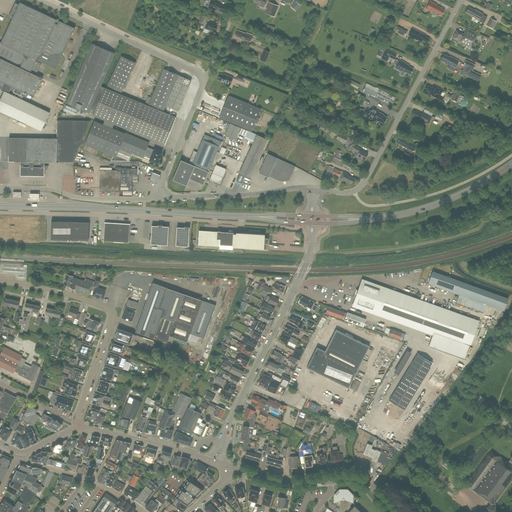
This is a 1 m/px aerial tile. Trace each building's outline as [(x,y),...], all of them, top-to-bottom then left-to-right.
[(130,0),(118,0),(117,5),(127,9),(130,0)] [(223,12),(225,6),(215,2),(215,1),(212,0),(210,0),(208,7),(216,10),(217,10),(223,12)] [(295,1),(291,7),(296,11),(300,5),(295,1)] [(437,16),(438,13),(442,15),(444,10),(440,8),(441,7),(436,5),(437,4),(430,1),(426,9),(432,12),(432,13),(437,16)] [(0,88),(1,89),(4,84),(4,83),(11,86),(13,87),(15,88),(13,92),(20,95),(22,91),(33,97),(41,80),(42,78),(41,78),(32,73),(30,73),(32,70),(34,71),(37,72),(41,64),(38,62),(36,61),(36,60),(37,59),(46,64),(56,68),(57,65),(58,64),(61,56),(75,29),(58,21),(59,19),(55,18),(55,19),(31,8),(29,7),(21,3),(20,2),(19,4),(12,19),(3,38),(2,41),(1,42),(0,41),(0,88)] [(274,16),(278,6),(269,2),(266,7),(267,8),(265,12),(274,16)] [(466,12),(470,14),(469,15),(484,23),(487,17),(482,14),(483,13),(475,9),(474,10),(469,7),(466,12)] [(209,30),(209,29),(215,31),(217,25),(208,21),(207,22),(206,22),(207,17),(202,15),(199,22),(206,25),(205,28),(209,30)] [(496,21),(490,18),(486,25),(493,29),(496,21)] [(272,35),(275,27),(268,25),(266,30),(269,31),(268,34),(272,35)] [(398,26),(398,27),(396,26),(394,29),(396,31),(405,36),(407,31),(398,26)] [(421,41),(422,41),(427,43),(429,39),(425,36),(426,35),(412,28),(408,35),(417,40),(417,39),(421,41)] [(474,34),(466,29),(464,34),(463,33),(463,34),(456,30),(452,38),(466,45),(465,48),(475,53),(477,51),(471,47),(475,40),(475,39),(477,35),(474,33),(474,34)] [(235,36),(240,38),(240,39),(243,40),(243,41),(249,44),(253,35),(247,32),(246,34),(237,30),(235,36)] [(115,53),(92,43),(66,103),(89,113),(115,53)] [(397,54),(385,49),(381,59),(387,61),(389,57),(394,60),(397,54)] [(449,56),(449,57),(443,54),(440,60),(446,63),(445,63),(449,65),(447,68),(453,71),(459,61),(449,56)] [(119,61),(107,86),(121,92),(133,67),(136,63),(127,58),(123,56),(121,56),(119,61)] [(397,60),(395,64),(397,65),(395,68),(401,72),(400,74),(400,75),(402,76),(403,76),(405,72),(410,75),(413,69),(408,66),(409,65),(406,64),(406,63),(399,60),(399,61),(397,60)] [(462,73),(469,76),(475,65),(466,60),(463,65),(465,66),(462,73)] [(179,111),(191,80),(178,75),(163,69),(149,104),(164,110),(166,105),(179,111)] [(217,79),(225,82),(224,84),(229,86),(233,78),(223,74),(220,73),(217,79)] [(358,89),(360,85),(351,80),(349,84),(358,89)] [(4,91),(0,99),(0,111),(41,130),(49,112),(8,93),(11,86),(4,83),(4,84),(1,89),(1,90),(4,91)] [(379,89),(375,87),(367,83),(362,91),(371,96),(370,98),(374,100),(379,89)] [(443,97),(440,96),(443,90),(433,85),(432,88),(427,85),(425,90),(430,93),(429,93),(432,95),(432,96),(438,99),(442,101),(443,97)] [(101,86),(91,108),(95,110),(92,116),(105,121),(103,124),(112,128),(113,124),(156,141),(156,140),(164,119),(167,113),(101,86)] [(349,91),(357,94),(359,90),(352,86),(349,91)] [(380,101),(390,106),(395,97),(379,89),(374,100),(379,103),(380,101)] [(460,95),(454,92),(451,99),(456,102),(460,95)] [(424,94),(422,98),(432,103),(434,100),(424,94)] [(261,109),(228,95),(219,118),(252,131),(261,109)] [(387,117),(382,114),(378,112),(379,111),(372,107),(371,110),(368,116),(367,117),(374,120),(374,119),(378,121),(379,121),(384,123),(384,122),(385,122),(386,121),(385,120),(387,117)] [(416,110),(415,111),(414,111),(411,115),(416,117),(416,118),(419,120),(427,125),(432,116),(423,111),(422,114),(416,110)] [(168,114),(165,120),(173,123),(174,121),(176,118),(168,114)] [(44,176),(44,169),(45,169),(47,168),(48,167),(48,166),(48,165),(44,165),(44,162),(59,162),(65,162),(73,162),(90,121),(57,120),(57,138),(9,137),(8,161),(18,162),(21,162),(21,164),(21,169),(20,175),(44,176)] [(103,124),(98,122),(94,120),(85,144),(113,155),(111,160),(129,161),(132,153),(119,148),(126,133),(112,128),(103,124)] [(225,135),(236,139),(241,127),(230,123),(225,135)] [(239,133),(245,136),(248,131),(244,129),(242,128),(239,133)] [(126,133),(119,148),(132,153),(143,158),(144,155),(151,158),(150,160),(157,163),(159,159),(160,159),(161,156),(160,156),(162,152),(155,149),(154,150),(147,147),(139,143),(141,139),(126,133)] [(336,138),(345,143),(348,137),(339,133),(336,138)] [(204,134),(202,139),(219,146),(220,147),(222,141),(204,134)] [(257,134),(239,173),(250,178),(268,139),(257,134)] [(405,140),(399,137),(396,143),(407,149),(404,155),(410,158),(413,154),(411,153),(412,151),(413,151),(416,145),(411,142),(405,139),(405,140)] [(208,171),(208,170),(209,170),(219,146),(202,139),(197,152),(194,151),(189,163),(185,162),(181,160),(173,180),(186,185),(189,179),(203,184),(209,172),(208,171)] [(432,143),(424,139),(420,146),(428,150),(432,143)] [(361,148),(356,146),(350,143),(348,148),(354,151),(359,153),(356,159),(360,161),(362,158),(365,159),(368,154),(360,150),(361,148)] [(269,176),(280,181),(289,181),(295,166),(268,154),(259,173),(268,177),(269,176)] [(331,162),(341,167),(344,162),(333,157),(331,162)] [(349,170),(352,165),(345,162),(343,167),(349,170)] [(209,179),(220,184),(226,169),(216,164),(209,179)] [(119,195),(132,196),(132,182),(133,183),(138,183),(138,181),(138,171),(138,169),(121,168),(121,167),(115,167),(115,171),(99,170),(99,191),(117,191),(119,191),(119,195)] [(338,177),(339,177),(341,171),(334,168),(332,174),(338,177)] [(348,174),(343,171),(340,180),(344,182),(344,180),(352,184),(355,178),(347,175),(348,174)] [(154,172),(151,180),(159,183),(162,175),(154,172)] [(88,240),(89,229),(89,228),(89,222),(77,222),(73,221),(73,222),(68,222),(68,221),(65,221),(63,221),(63,222),(59,222),(59,221),(53,221),(52,221),(51,221),(51,234),(51,238),(51,239),(88,240)] [(130,224),(119,223),(104,222),(104,223),(105,223),(103,241),(113,242),(123,242),(124,242),(128,243),(130,224)] [(149,239),(151,240),(150,244),(167,245),(169,226),(163,226),(163,225),(161,225),(160,225),(158,225),(158,226),(152,225),(151,235),(149,235),(149,237),(149,239)] [(177,227),(175,246),(180,246),(188,246),(190,227),(187,227),(184,226),(184,227),(177,227)] [(198,240),(198,245),(205,245),(207,246),(220,246),(219,248),(222,248),(233,249),(233,247),(267,249),(267,247),(267,244),(267,243),(268,243),(268,244),(268,238),(266,238),(264,238),(265,234),(236,233),(236,234),(234,234),(234,232),(229,232),(205,231),(199,230),(199,238),(198,240)] [(433,271),(429,281),(460,292),(456,302),(484,312),(487,302),(505,308),(508,298),(433,271)] [(87,294),(90,293),(94,281),(85,278),(84,281),(73,277),(73,276),(67,274),(64,284),(69,286),(70,287),(75,289),(77,290),(87,294)] [(92,296),(103,299),(106,290),(97,287),(98,286),(101,279),(96,277),(93,286),(95,287),(92,296)] [(363,280),(354,306),(358,307),(433,334),(428,346),(464,359),(470,344),(478,321),(448,310),(363,280)] [(280,285),(276,283),(274,286),(272,286),(271,288),(264,285),(265,283),(260,281),(257,287),(271,293),(272,290),(281,294),(285,287),(281,284),(280,285)] [(153,283),(135,332),(154,338),(167,342),(170,335),(187,341),(187,339),(189,333),(198,336),(202,338),(204,338),(216,305),(201,300),(180,292),(179,295),(173,294),(175,291),(153,283)] [(130,300),(128,299),(125,307),(121,317),(132,321),(138,303),(133,301),(133,299),(139,301),(141,296),(130,292),(128,298),(131,298),(130,300)] [(272,303),(276,305),(279,300),(275,298),(275,297),(272,295),(270,297),(268,296),(265,301),(268,302),(272,304),(272,303)] [(307,307),(311,309),(313,303),(309,301),(310,300),(302,296),(302,298),(301,297),(298,302),(304,305),(303,306),(306,307),(307,307)] [(11,306),(12,300),(5,298),(3,305),(9,306),(11,306)] [(12,300),(11,306),(17,308),(16,311),(14,321),(18,321),(20,312),(21,308),(18,307),(20,301),(12,300)] [(268,312),(272,314),(274,308),(271,306),(264,302),(261,309),(264,311),(267,313),(268,312)] [(29,314),(31,314),(32,311),(31,311),(33,304),(26,303),(24,309),(30,311),(29,314)] [(31,311),(32,311),(37,312),(36,314),(38,315),(39,313),(40,306),(33,304),(31,311)] [(326,313),(343,319),(363,326),(366,319),(347,312),(346,313),(345,313),(328,306),(326,313)] [(45,314),(51,315),(50,318),(52,319),(52,316),(54,309),(46,307),(45,314)] [(77,325),(80,315),(77,314),(79,310),(71,307),(68,314),(74,317),(74,319),(73,324),(77,325)] [(54,309),(52,316),(57,317),(56,320),(59,320),(57,325),(61,326),(64,318),(60,316),(61,311),(54,309)] [(264,321),(267,322),(270,317),(266,315),(267,314),(263,313),(262,315),(259,313),(257,318),(260,319),(263,321),(264,321)] [(0,316),(0,324),(3,325),(4,321),(7,321),(8,318),(5,316),(4,318),(0,316)] [(27,331),(30,318),(27,317),(23,316),(22,320),(20,319),(19,324),(23,325),(22,329),(27,331)] [(289,320),(295,323),(294,324),(298,326),(297,327),(302,329),(306,322),(301,320),(296,318),(291,316),(289,320)] [(99,326),(100,324),(99,323),(99,322),(94,320),(90,318),(87,328),(96,331),(98,327),(98,326),(99,326)] [(259,329),(263,331),(266,326),(262,324),(262,323),(254,319),(250,327),(255,329),(255,328),(259,330),(259,329)] [(298,335),(300,330),(288,324),(285,330),(288,332),(288,333),(291,335),(293,332),(298,335)] [(95,334),(87,331),(87,330),(81,327),(79,331),(84,333),(83,335),(84,335),(82,340),(91,343),(93,338),(94,338),(95,337),(96,336),(95,334)] [(143,337),(139,336),(118,328),(114,339),(129,344),(136,346),(138,340),(145,342),(145,341),(155,345),(156,342),(153,341),(143,337)] [(392,329),(390,328),(388,335),(390,336),(403,341),(405,334),(392,329)] [(349,388),(369,346),(336,330),(325,351),(317,347),(307,367),(349,388)] [(259,340),(261,335),(253,331),(250,336),(259,340)] [(32,333),(30,339),(39,342),(41,337),(32,333)] [(189,333),(187,339),(193,341),(196,342),(198,337),(198,336),(189,333)] [(291,337),(283,333),(280,339),(284,341),(283,342),(287,344),(289,341),(297,345),(299,341),(291,337)] [(258,342),(249,338),(249,339),(245,336),(241,343),(246,345),(247,343),(255,347),(258,342)] [(91,351),(92,346),(82,343),(82,342),(78,340),(75,339),(73,343),(76,344),(76,346),(79,347),(78,352),(88,356),(90,351),(91,351)] [(253,349),(238,342),(237,345),(238,346),(236,350),(241,352),(242,351),(250,356),(252,352),(253,351),(253,350),(253,349)] [(123,346),(113,343),(111,350),(120,353),(120,354),(123,355),(124,351),(121,350),(122,349),(126,351),(127,348),(128,348),(127,351),(130,352),(132,348),(127,347),(127,346),(123,345),(123,346)] [(40,366),(39,366),(32,363),(31,366),(30,366),(24,363),(26,360),(22,357),(22,356),(4,346),(0,354),(0,366),(5,369),(14,373),(14,371),(19,373),(18,375),(31,381),(32,381),(40,366)] [(292,355),(299,358),(303,350),(296,347),(292,355)] [(407,349),(397,373),(403,375),(413,351),(407,349)] [(247,364),(250,358),(246,357),(246,356),(236,351),(234,354),(237,355),(235,359),(242,362),(247,364)] [(283,360),(285,356),(281,354),(274,351),(271,357),(275,359),(275,360),(278,361),(282,363),(283,360)] [(126,359),(120,357),(120,356),(110,352),(106,363),(116,367),(122,369),(126,359)] [(404,410),(433,363),(417,354),(388,400),(404,410)] [(86,363),(88,359),(79,355),(78,356),(77,356),(77,357),(77,358),(77,359),(77,360),(71,357),(71,358),(70,361),(77,364),(76,365),(83,368),(85,362),(86,363)] [(287,360),(295,364),(298,359),(290,355),(287,360)] [(244,370),(224,360),(222,365),(229,369),(228,369),(230,370),(230,371),(241,377),(244,370)] [(283,372),(285,369),(285,367),(279,364),(270,360),(266,367),(275,372),(277,369),(283,372)] [(75,366),(66,363),(64,368),(71,370),(70,373),(72,374),(70,378),(73,380),(74,379),(79,381),(81,375),(82,374),(83,374),(83,372),(83,370),(74,367),(75,366)] [(114,370),(105,366),(101,376),(111,380),(114,371),(118,373),(119,370),(115,368),(114,370)] [(44,371),(40,370),(35,385),(33,392),(35,392),(36,393),(44,371)] [(240,379),(225,372),(224,375),(228,378),(229,377),(230,377),(229,380),(237,384),(240,379)] [(266,389),(275,393),(280,383),(271,379),(272,378),(264,374),(261,379),(258,384),(267,388),(266,389)] [(42,377),(40,384),(41,384),(46,386),(49,379),(44,378),(42,377)] [(62,386),(67,387),(64,394),(70,396),(70,395),(75,396),(76,392),(75,391),(77,385),(69,382),(69,381),(65,380),(62,386)] [(100,380),(96,390),(106,393),(110,383),(100,380)] [(233,393),(236,386),(230,383),(229,383),(226,382),(223,388),(226,390),(230,392),(230,391),(233,393)] [(229,401),(232,395),(226,392),(226,391),(222,389),(219,394),(222,396),(221,397),(229,401)] [(213,401),(216,395),(207,391),(204,397),(213,401)] [(49,402),(54,404),(54,405),(57,405),(70,410),(73,401),(60,396),(60,395),(55,393),(53,392),(52,394),(49,402)] [(95,393),(92,403),(101,406),(102,404),(109,406),(110,403),(103,400),(104,398),(109,400),(110,397),(105,395),(104,396),(95,393)] [(180,393),(172,411),(183,416),(192,398),(180,393)] [(254,395),(251,401),(256,403),(254,407),(265,413),(268,407),(276,411),(278,409),(273,407),(265,403),(267,401),(256,396),(254,395)] [(134,419),(142,401),(129,396),(126,403),(121,416),(119,426),(128,428),(131,418),(134,419)] [(267,401),(265,403),(273,407),(278,409),(279,405),(280,404),(276,402),(275,402),(268,398),(267,401)] [(308,408),(317,413),(321,406),(311,401),(308,408)] [(214,410),(216,405),(210,402),(208,407),(214,410)] [(39,416),(35,414),(37,410),(29,405),(21,419),(34,425),(39,416)] [(218,406),(213,415),(220,418),(225,409),(218,406)] [(205,424),(201,422),(202,419),(199,418),(201,413),(188,407),(173,439),(173,440),(174,440),(190,445),(195,434),(200,436),(205,424)] [(250,419),(250,421),(254,422),(256,418),(256,417),(256,416),(255,414),(254,414),(255,411),(248,407),(244,416),(250,419)] [(96,421),(97,421),(100,413),(99,413),(100,410),(92,408),(90,414),(88,413),(87,418),(91,419),(91,420),(93,421),(94,420),(96,421)] [(163,413),(164,410),(161,408),(160,412),(156,420),(160,421),(163,413)] [(142,431),(146,419),(148,419),(151,412),(144,409),(143,412),(142,412),(141,416),(136,430),(142,431)] [(160,435),(171,438),(173,430),(168,429),(175,414),(166,410),(159,427),(162,428),(160,435)] [(266,419),(268,415),(261,411),(259,415),(266,419)] [(62,423),(44,413),(41,418),(49,422),(47,426),(57,432),(60,427),(61,426),(62,424),(62,423)] [(97,421),(97,423),(102,424),(105,415),(100,413),(97,421)] [(8,427),(3,424),(0,430),(0,435),(2,437),(2,438),(3,438),(3,439),(4,440),(5,440),(6,440),(12,429),(14,430),(20,420),(14,417),(8,427)] [(155,434),(156,427),(155,427),(156,422),(150,420),(147,419),(146,425),(147,425),(145,432),(155,434)] [(256,429),(257,424),(254,423),(250,422),(249,425),(249,426),(243,425),(242,432),(248,433),(250,433),(252,434),(253,429),(256,429)] [(22,448),(24,448),(21,440),(20,440),(21,437),(22,435),(23,428),(18,426),(15,431),(17,432),(11,443),(19,448),(22,448)] [(303,432),(308,435),(311,429),(306,426),(303,432)] [(25,431),(31,444),(37,441),(34,434),(35,434),(33,431),(31,428),(25,431)] [(248,433),(242,432),(240,439),(244,439),(243,444),(248,445),(249,440),(248,440),(249,435),(250,433),(248,433)] [(86,446),(83,445),(87,437),(82,434),(78,443),(78,442),(76,446),(84,449),(85,447),(86,446)] [(21,440),(24,448),(30,445),(25,435),(21,437),(20,440),(21,440)] [(86,443),(86,446),(85,447),(83,455),(89,458),(92,446),(97,447),(100,437),(92,435),(90,444),(89,444),(86,443)] [(102,436),(100,444),(99,445),(99,446),(104,447),(104,445),(110,446),(112,439),(102,436)] [(68,441),(66,445),(66,447),(65,447),(67,448),(69,449),(70,447),(73,448),(78,438),(71,437),(70,441),(68,441)] [(51,449),(59,452),(60,451),(61,451),(67,440),(67,439),(66,439),(52,446),(51,449)] [(399,450),(402,445),(394,439),(391,444),(399,450)] [(109,456),(116,458),(123,441),(116,440),(113,448),(109,456)] [(131,443),(124,441),(117,458),(120,460),(123,453),(127,455),(131,443)] [(306,447),(307,445),(303,443),(300,448),(299,450),(300,457),(303,456),(304,464),(306,463),(306,466),(312,465),(311,460),(312,460),(311,455),(313,455),(311,446),(307,446),(308,447),(306,447)] [(144,446),(134,444),(132,452),(143,455),(143,452),(142,452),(144,446)] [(373,460),(376,461),(380,452),(376,450),(376,451),(370,449),(372,446),(367,444),(364,453),(368,455),(369,453),(372,454),(371,456),(373,457),(372,459),(372,460),(373,460)] [(254,453),(249,451),(249,446),(244,445),(242,451),(246,452),(245,457),(252,459),(254,453)] [(323,463),(323,462),(326,462),(324,452),(327,452),(326,445),(323,446),(323,447),(319,448),(319,453),(317,453),(319,463),(320,463),(321,464),(323,463)] [(256,446),(254,453),(252,459),(259,461),(261,455),(262,452),(257,450),(258,447),(256,446)] [(291,450),(291,446),(287,446),(287,448),(287,449),(286,455),(286,457),(288,457),(290,457),(290,468),(297,467),(296,462),(298,462),(298,456),(296,456),(295,456),(295,451),(291,451),(291,450)] [(338,455),(337,446),(332,446),(333,452),(331,452),(328,452),(329,457),(331,457),(332,462),(336,461),(336,460),(342,459),(342,455),(338,455)] [(157,450),(147,447),(145,454),(147,455),(145,460),(154,462),(157,450)] [(48,459),(49,455),(51,456),(52,454),(53,455),(54,453),(50,452),(50,451),(46,450),(46,452),(41,451),(41,453),(39,452),(39,453),(38,453),(37,453),(36,454),(35,456),(32,455),(32,456),(31,457),(31,458),(31,459),(31,460),(46,464),(47,463),(48,459)] [(508,462),(492,450),(488,454),(488,453),(465,484),(466,485),(492,504),(493,505),(511,479),(511,455),(509,460),(508,462)] [(169,458),(171,453),(167,452),(164,451),(163,451),(162,452),(161,456),(161,457),(158,456),(156,462),(155,462),(151,470),(157,473),(161,465),(160,464),(161,463),(164,464),(164,466),(168,467),(170,463),(168,463),(169,459),(169,458)] [(275,459),(277,452),(276,455),(271,454),(269,453),(268,457),(266,463),(273,465),(275,459)] [(280,453),(277,452),(275,459),(273,465),(281,467),(283,461),(278,459),(280,453)] [(69,459),(67,466),(75,469),(77,464),(81,465),(82,461),(81,460),(81,458),(77,457),(76,459),(74,459),(76,454),(73,453),(70,457),(70,459),(69,459)] [(0,481),(1,482),(8,468),(9,467),(12,460),(11,458),(7,456),(2,454),(0,459),(0,464),(1,465),(0,467),(0,481)] [(176,456),(174,455),(172,460),(171,463),(176,465),(174,470),(176,471),(178,465),(180,457),(180,456),(177,455),(176,456)] [(187,470),(192,462),(192,461),(191,461),(189,460),(189,459),(182,457),(178,471),(181,472),(182,468),(186,469),(185,470),(187,470)] [(48,459),(47,463),(65,469),(66,463),(56,460),(50,458),(49,460),(48,459)] [(118,466),(107,461),(105,465),(107,466),(106,467),(111,469),(111,468),(113,469),(112,471),(115,472),(118,466)] [(89,464),(88,467),(86,466),(86,465),(82,464),(82,467),(85,468),(88,469),(86,475),(92,477),(94,471),(95,471),(97,467),(94,467),(95,464),(90,462),(90,463),(89,464)] [(198,462),(194,468),(202,473),(198,478),(207,485),(214,476),(206,470),(208,468),(198,462)] [(36,467),(32,467),(30,466),(27,464),(26,465),(24,464),(20,463),(19,465),(18,467),(17,468),(18,469),(30,474),(30,475),(32,476),(33,473),(40,475),(42,469),(36,467)] [(103,469),(98,480),(98,481),(104,483),(107,476),(109,473),(108,473),(108,472),(103,469)] [(138,477),(141,472),(137,469),(134,474),(128,484),(134,487),(139,477),(138,477)] [(13,478),(22,483),(28,486),(37,491),(41,485),(36,482),(37,478),(17,470),(16,470),(13,478)] [(113,478),(114,476),(110,473),(109,476),(110,477),(109,478),(108,478),(106,482),(107,483),(106,484),(110,487),(114,479),(113,478)] [(73,477),(62,475),(60,482),(71,485),(73,477)] [(22,483),(13,478),(9,485),(18,490),(22,483)] [(175,497),(188,506),(192,501),(196,497),(195,496),(204,488),(190,478),(183,488),(182,487),(175,497)] [(146,486),(136,498),(142,503),(143,501),(145,502),(149,498),(154,491),(154,492),(155,491),(155,490),(158,486),(154,483),(148,479),(144,484),(146,486)] [(159,488),(170,496),(172,494),(162,487),(163,486),(167,482),(165,480),(159,488)] [(112,487),(121,492),(125,486),(115,481),(112,487)] [(22,492),(18,490),(9,485),(6,491),(10,494),(10,493),(14,495),(16,492),(20,495),(22,492)] [(33,497),(37,491),(28,486),(27,487),(18,500),(10,511),(22,511),(23,511),(33,497)] [(44,488),(41,486),(36,495),(39,497),(44,488)] [(124,493),(134,500),(138,493),(129,486),(124,493)] [(245,499),(242,487),(238,488),(238,487),(235,488),(237,498),(241,497),(241,500),(245,499)] [(234,496),(229,489),(223,493),(227,500),(228,500),(230,503),(234,501),(232,497),(234,496)] [(255,491),(254,490),(252,489),(251,490),(248,497),(249,497),(249,500),(251,500),(249,506),(254,507),(256,502),(257,502),(259,495),(258,495),(259,492),(255,491)] [(361,511),(354,505),(352,507),(350,506),(351,504),(353,501),(353,499),(353,497),(351,494),(350,492),(348,491),(346,490),(343,489),(341,490),(338,491),(337,492),(335,494),(334,496),(334,499),(334,501),(335,504),(337,505),(339,507),(339,508),(338,509),(336,511),(335,511),(361,511)] [(109,511),(117,501),(106,493),(92,511),(109,511)] [(268,495),(265,494),(260,509),(264,510),(266,504),(269,505),(272,496),(271,496),(271,495),(268,494),(268,495)] [(165,500),(163,497),(159,495),(156,499),(153,500),(151,499),(145,508),(150,511),(152,511),(158,504),(160,502),(163,504),(165,500)] [(225,511),(223,509),(226,507),(223,503),(224,502),(218,495),(214,499),(215,500),(213,502),(221,510),(219,511),(225,511)] [(285,498),(278,496),(276,507),(284,508),(284,507),(287,508),(288,501),(285,501),(285,498)] [(116,511),(125,501),(120,498),(115,505),(117,507),(114,511),(116,511)] [(8,511),(13,506),(10,504),(4,499),(1,504),(0,505),(0,511),(8,511)] [(163,504),(162,505),(166,508),(171,503),(166,500),(165,499),(165,500),(163,504)] [(178,504),(175,507),(178,509),(182,511),(183,511),(187,507),(180,501),(179,501),(176,499),(174,501),(178,504)] [(124,511),(130,505),(126,502),(117,511),(121,511),(123,510),(124,511)] [(175,511),(178,509),(175,507),(171,503),(166,508),(163,511),(175,511)]
